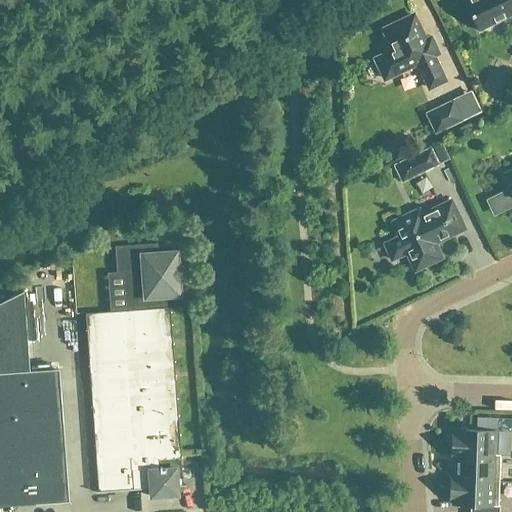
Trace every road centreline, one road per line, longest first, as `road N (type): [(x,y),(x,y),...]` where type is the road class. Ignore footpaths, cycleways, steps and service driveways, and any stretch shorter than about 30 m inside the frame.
road 1 (residential): [(411,390),(408,324),(511,263)]
road 2 (residential): [(418,511),(411,390)]
